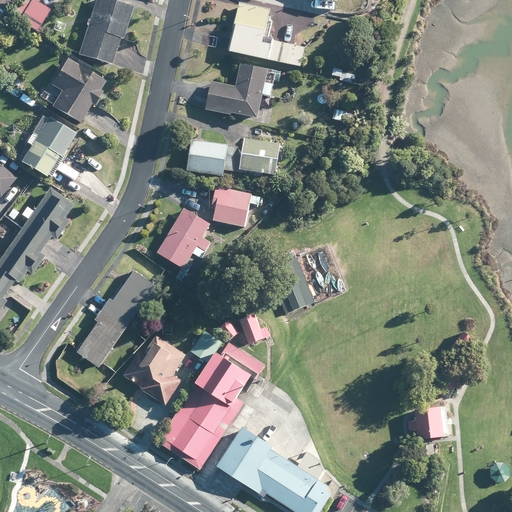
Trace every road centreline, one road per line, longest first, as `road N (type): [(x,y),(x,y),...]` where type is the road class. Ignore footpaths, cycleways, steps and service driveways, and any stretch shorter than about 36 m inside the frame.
road 1 (residential): [(180,0),(125,214),(5,390)]
road 2 (secondary): [(5,390),(208,511)]
